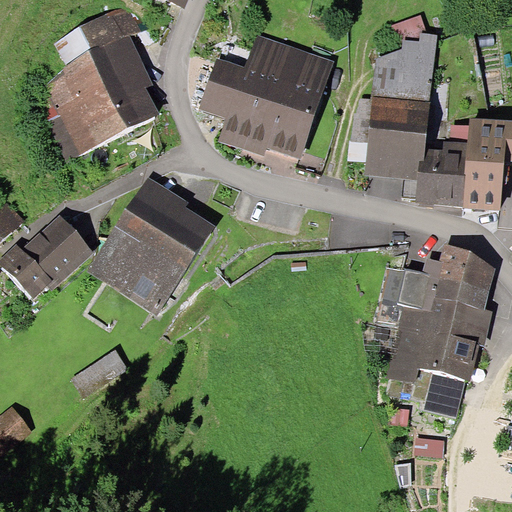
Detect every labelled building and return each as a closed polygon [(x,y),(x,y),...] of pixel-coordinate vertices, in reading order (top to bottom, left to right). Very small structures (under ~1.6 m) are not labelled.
[(161,0),(185,9),(188,0),(161,0)] [(54,43),(67,68),(130,36),(142,30),(130,6),(54,43)] [(420,33),(426,33),(420,14),(391,24),(400,49),(402,48),(403,40),(420,41),(420,33)] [(371,96),(372,96),(429,101),(437,34),(426,33),(420,33),(420,41),(403,40),(402,48),(400,49),(377,58),(371,96)] [(334,60),(257,34),(245,67),(216,57),(199,108),(225,117),(218,140),(264,156),(267,148),(300,159),(334,60)] [(67,162),(161,114),(147,88),(154,84),(130,36),(67,68),(29,87),(67,162)] [(365,175),(417,180),(419,160),(424,161),(425,148),(429,101),(372,96),(368,143),(366,162),(365,175)] [(511,120),(469,118),(469,125),(463,207),(463,208),(501,210),(504,161),(511,161),(511,120)] [(463,207),(469,125),(451,124),(449,141),(443,141),(443,149),(425,148),(424,161),(419,160),(417,180),(416,202),(419,203),(419,206),(434,208),(434,205),(463,207)] [(366,162),(368,143),(349,141),(348,161),(366,162)] [(188,201),(148,176),(88,271),(158,315),(215,225),(185,207),(188,201)] [(7,202),(0,208),(0,243),(25,220),(7,202)] [(94,252),(59,215),(22,249),(17,244),(0,258),(0,263),(33,299),(47,285),(52,291),(94,252)] [(471,250),(444,244),(439,261),(427,258),(423,274),(407,269),(398,302),(407,305),(387,377),(415,384),(420,367),(433,371),(465,380),(470,381),(480,344),(484,346),(493,311),(485,309),(496,268),(471,250)] [(114,350),(71,380),(85,399),(128,369),(114,350)] [(456,417),(465,380),(433,371),(424,409),(456,417)] [(0,459),(34,432),(12,406),(0,416),(0,459)] [(410,409),(390,408),(389,424),(408,426),(410,409)] [(445,441),(415,438),(414,455),(443,458),(445,441)] [(412,463),(395,465),(401,488),(412,486),(412,463)]
